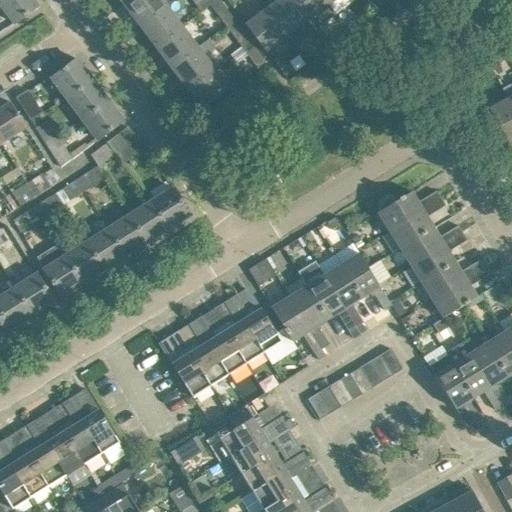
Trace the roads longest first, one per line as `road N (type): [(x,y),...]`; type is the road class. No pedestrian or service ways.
road 1 (residential): [(474,461),(394,330),(290,393),(362,511)]
road 2 (residential): [(0,399),(242,247)]
road 3 (residential): [(189,164),(409,0)]
road 4 (residential): [(242,247),(391,150)]
road 5 (residential): [(189,164),(84,27)]
road 6 (residential): [(511,243),(460,159),(422,141),(391,150)]
